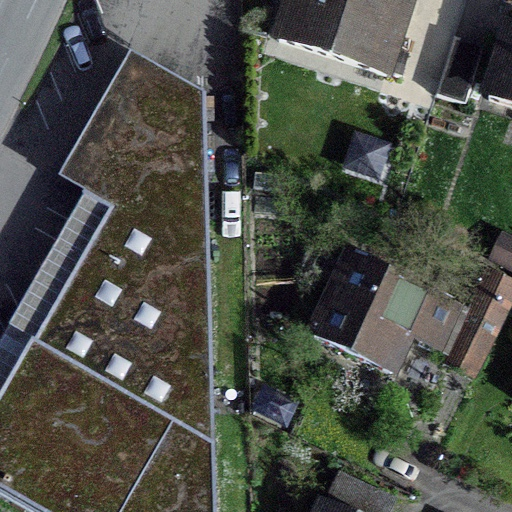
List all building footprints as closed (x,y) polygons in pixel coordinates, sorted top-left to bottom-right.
[(391,82),(418,1),(413,0),(283,0),(269,43),(391,82)] [(511,26),(502,23),(478,101),(511,111),(511,26)] [(436,97),(465,106),(482,47),(454,39),(436,97)] [(0,495),(29,511),(217,511),(207,122),(216,121),(215,108),(207,108),(206,98),(130,54),(57,180),(82,197),(0,339),(0,495)] [(354,134),(342,171),(378,183),(391,146),(354,134)] [(254,190),(274,192),(276,178),(255,176),(254,190)] [(511,273),(511,237),(502,233),(488,262),(511,273)] [(459,307),(343,252),(303,336),(397,380),(415,342),(437,353),(459,307)] [(511,279),(484,268),(442,363),(476,378),(511,297),(511,279)] [(342,511),(318,500),(312,511),(342,511)]
